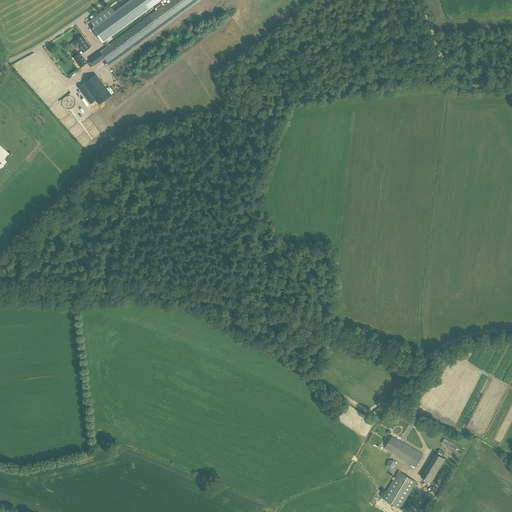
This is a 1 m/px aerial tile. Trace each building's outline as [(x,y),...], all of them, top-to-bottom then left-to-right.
[(106,47),(99,52),(109,66),(200,0),(171,0),(109,45),(106,40),(160,0),(130,0),(114,12),(110,6),(90,21),(94,27),(92,28),(106,47)] [(78,46),(81,51),(79,52),(73,57),(80,67),(87,62),(80,54),(82,52),(90,47),(82,36),(73,42),(76,47),(78,46)] [(81,68),(70,76),(73,81),(81,75),(80,74),(82,72),(83,71),(85,73),(90,69),(87,64),(81,68)] [(106,84),(117,76),(113,71),(102,79),(106,84)] [(95,74),(83,83),(95,100),(99,104),(111,95),(95,74)] [(95,100),(83,83),(78,87),(91,104),(95,100)] [(376,417),(383,411),(379,407),(372,413),(376,417)] [(416,467),(423,455),(392,436),(385,448),(416,467)] [(441,443),(462,455),(464,450),(444,438),(441,443)] [(435,453),(420,476),(431,483),(446,459),(435,453)] [(386,466),(391,470),(396,466),(394,460),(388,460),(386,466)] [(400,509),(416,482),(398,471),(382,498),(400,509)]
